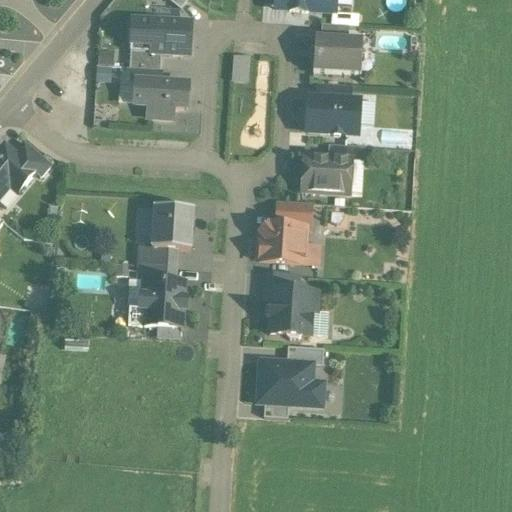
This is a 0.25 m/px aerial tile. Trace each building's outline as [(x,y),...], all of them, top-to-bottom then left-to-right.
[(188,3),(184,0),(163,0),(180,14),(188,3)] [(334,0),(291,0),(291,8),(287,8),(287,14),(289,15),(306,17),(307,15),(334,17),(334,0)] [(191,27),(131,25),(130,56),(160,58),(189,59),(191,27)] [(348,31),(321,29),(320,41),(347,43),(348,31)] [(320,41),(314,41),(312,77),(360,80),(362,44),(347,43),(320,41)] [(160,58),(130,56),(128,73),(129,74),(159,75),(160,58)] [(230,84),(247,85),(248,59),(231,58),(230,84)] [(159,75),(129,74),(128,86),(135,87),(135,85),(159,87),(159,75)] [(159,87),(135,85),(135,87),(134,110),(148,110),(147,122),(171,124),(171,112),(186,113),(187,89),(159,87)] [(349,91),(317,89),(316,103),(348,106),(349,91)] [(316,103),(308,103),(306,136),(329,137),(333,140),(339,140),(342,138),(346,139),(347,129),(357,129),(358,106),(348,106),(316,103)] [(23,146),(14,157),(10,154),(0,154),(0,194),(8,184),(21,195),(35,177),(40,182),(51,170),(23,146)] [(364,152),(328,150),(327,162),(351,163),(351,165),(363,166),(364,152)] [(327,162),(303,160),(301,196),(348,199),(351,165),(351,163),(327,162)] [(27,195),(20,209),(36,217),(43,203),(27,195)] [(310,209),(278,207),(276,231),(304,232),(304,234),(308,234),(310,209)] [(194,218),(152,216),(150,253),(177,255),(192,256),(194,218)] [(276,231),(269,230),(260,238),(258,266),(302,268),(304,234),(304,232),(276,231)] [(177,255),(150,253),(140,253),(139,270),(175,273),(177,255)] [(175,273),(139,270),(138,285),(143,285),(174,286),(175,273)] [(297,280),(265,278),(264,304),(290,306),(291,297),(296,297),(296,296),(297,280)] [(174,286),(143,285),(142,300),(140,300),(139,312),(139,314),(144,314),(143,331),(181,333),(182,315),(184,315),(185,303),(182,303),(183,287),(174,286)] [(290,306),(264,304),(264,305),(270,306),(268,339),(285,340),(288,344),(297,344),(301,341),(309,341),(310,317),(315,317),(317,297),(296,296),(296,297),(291,297),(290,306)] [(139,312),(129,311),(127,330),(143,331),(144,314),(139,314),(139,312)] [(288,355),(286,369),(314,371),(323,372),(324,358),(288,355)] [(9,360),(0,358),(0,402),(2,403),(9,360)] [(286,369),(259,368),(256,412),(264,413),(288,414),(322,416),(324,389),(313,389),(314,371),(286,369)] [(288,425),(288,414),(264,413),(264,424),(288,425)]
